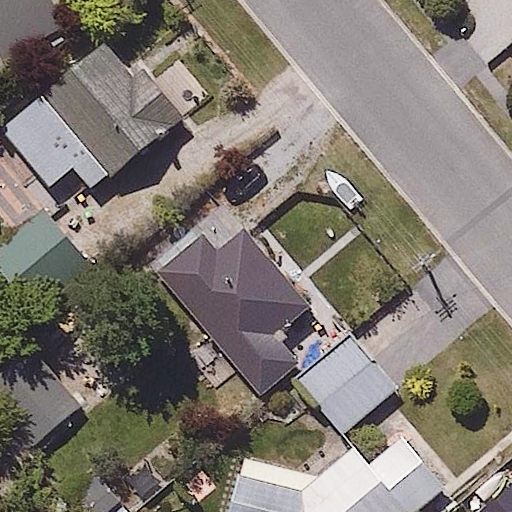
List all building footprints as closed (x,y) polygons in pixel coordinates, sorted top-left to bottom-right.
[(0,0),(0,79),(112,11),(105,0),(0,0)] [(182,115),(111,32),(0,126),(0,139),(15,157),(26,148),(58,186),(85,163),(102,183),(182,115)] [(98,253),(50,202),(0,249),(0,263),(40,307),(98,253)] [(245,230),(158,279),(270,391),(315,349),(296,328),(336,290),(280,231),(269,241),(245,230)] [(400,388),(358,337),(307,379),(349,430),(400,388)] [(32,344),(0,371),(0,400),(39,446),(85,407),(32,344)] [(415,511),(460,476),(414,418),(373,451),(361,436),(321,468),(249,449),(231,511),(415,511)] [(511,511),(511,468),(509,465),(456,511),(511,511)]
